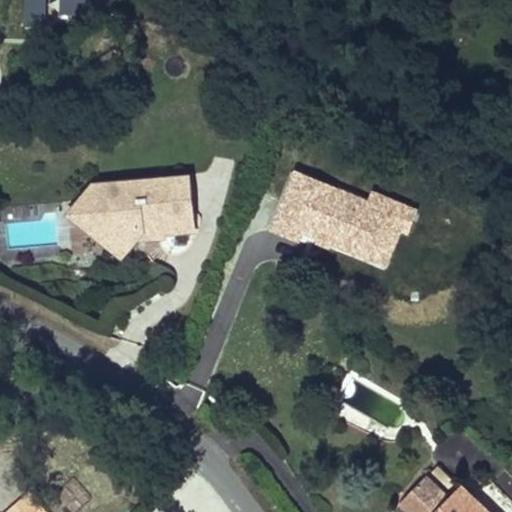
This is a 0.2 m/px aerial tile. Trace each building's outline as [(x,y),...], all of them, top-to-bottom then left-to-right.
[(45,13),(84,13),(83,0),(23,0),(24,20),(45,19),(45,13)] [(189,196),(96,203),(85,216),(100,228),(87,243),(107,260),(116,249),(130,262),(135,256),(144,246),(144,244),(161,243),(162,249),(193,247),(189,196)] [(100,228),(85,216),(73,230),(87,243),(100,228)] [(162,249),(161,243),(144,244),(144,246),(135,256),(162,254),(162,249)] [(130,262),(116,249),(107,260),(121,272),(130,262)] [(476,511),(475,511),(474,511),(451,490),(429,511),(476,511)] [(48,511),(32,495),(13,511),(48,511)]
